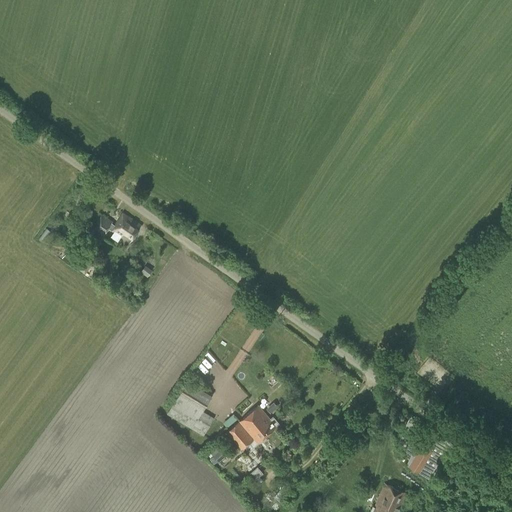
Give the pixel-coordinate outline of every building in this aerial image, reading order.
[(130,242),(141,225),(124,213),(115,225),(112,223),(112,222),(102,214),(93,227),(104,234),(109,227),(112,230),(113,229),(122,235),(121,237),(130,242)] [(85,273),(96,259),(87,252),(76,267),(85,273)] [(145,265),(140,272),(147,277),(152,270),(145,265)] [(444,389),(454,375),(429,356),(416,373),(428,382),(430,379),(436,384),(435,386),(439,390),(441,387),(444,389)] [(203,435),(214,417),(202,411),(212,394),(186,380),(166,414),(203,435)] [(258,426),(269,417),(258,405),(240,421),(249,432),(255,427),(258,430),(260,429),(258,426)] [(233,413),(228,418),(232,423),(238,418),(233,413)] [(249,432),(240,421),(227,432),(241,449),(254,438),(257,442),(278,423),(273,417),(271,419),(269,417),(258,426),(260,429),(258,430),(255,427),(249,432)] [(412,454),(406,464),(428,478),(432,473),(427,470),(442,446),(428,438),(416,457),(412,454)] [(219,450),(213,455),(217,461),(224,456),(219,450)] [(397,511),(406,492),(386,484),(373,511),(397,511)]
